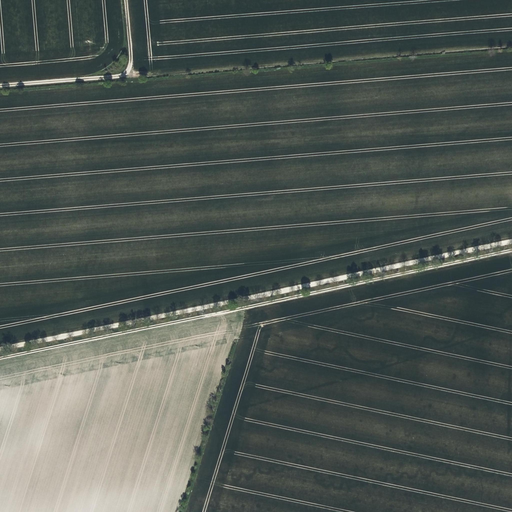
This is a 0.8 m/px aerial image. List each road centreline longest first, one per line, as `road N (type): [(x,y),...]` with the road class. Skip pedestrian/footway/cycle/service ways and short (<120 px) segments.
road 1 (track): [(511,239),(0,346)]
road 2 (track): [(511,250),(0,357)]
road 3 (track): [(0,84),(149,72)]
